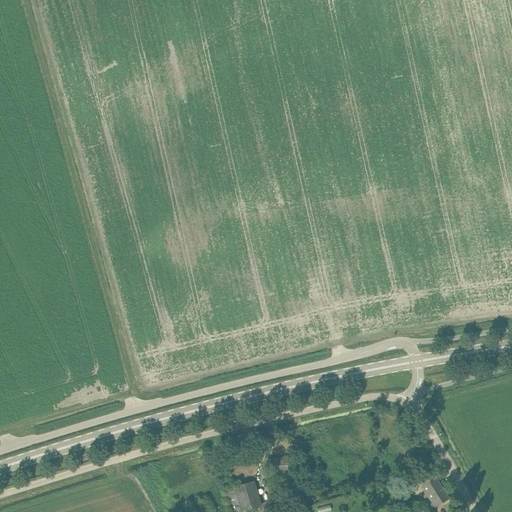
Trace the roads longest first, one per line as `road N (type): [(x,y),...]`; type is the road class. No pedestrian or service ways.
road 1 (unclassified): [(0,453),(396,342),(409,343),(415,361)]
road 2 (primary): [(0,467),(197,408),(415,361)]
road 3 (unclassified): [(0,494),(363,398),(406,403)]
road 4 (unclassified): [(470,511),(433,435),(406,403)]
